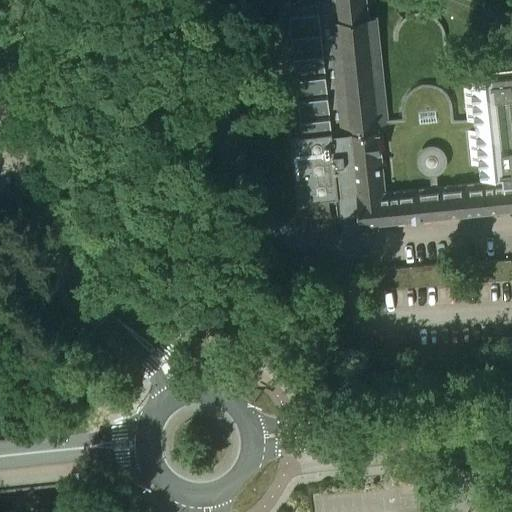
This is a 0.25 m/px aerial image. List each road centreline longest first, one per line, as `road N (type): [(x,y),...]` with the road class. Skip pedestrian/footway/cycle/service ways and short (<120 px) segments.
road 1 (unclassified): [(181,396),(160,355),(90,294),(76,264),(61,0)]
road 2 (secondary): [(250,438),(511,411)]
